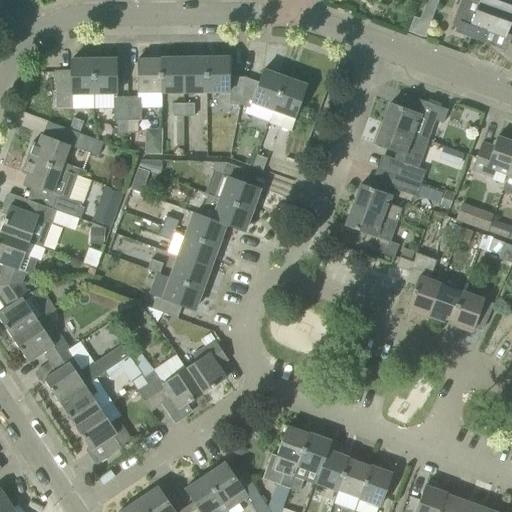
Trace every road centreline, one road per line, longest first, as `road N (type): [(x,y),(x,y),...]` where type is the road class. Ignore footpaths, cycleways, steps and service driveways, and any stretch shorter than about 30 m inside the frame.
road 1 (unclassified): [(292,15),(70,17),(34,34)]
road 2 (residential): [(296,276),(377,47)]
road 3 (residential): [(267,384),(72,508)]
road 4 (residential): [(468,366),(296,276)]
road 5 (residential): [(431,447),(267,384)]
road 6 (unclassified): [(510,87),(377,47)]
road 7 (residential): [(267,384),(246,342),(263,289),(296,276)]
road 8 (unclassified): [(0,401),(72,508)]
